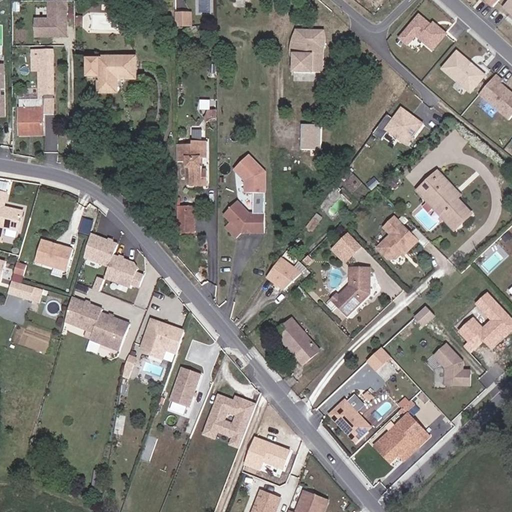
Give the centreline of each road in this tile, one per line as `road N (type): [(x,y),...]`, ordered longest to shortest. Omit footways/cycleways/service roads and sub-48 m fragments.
road 1 (unclassified): [(379,511),(157,247),(100,192),(54,171),(0,164)]
road 2 (residential): [(511,389),(379,511)]
road 3 (unknown): [(270,381),(220,511)]
